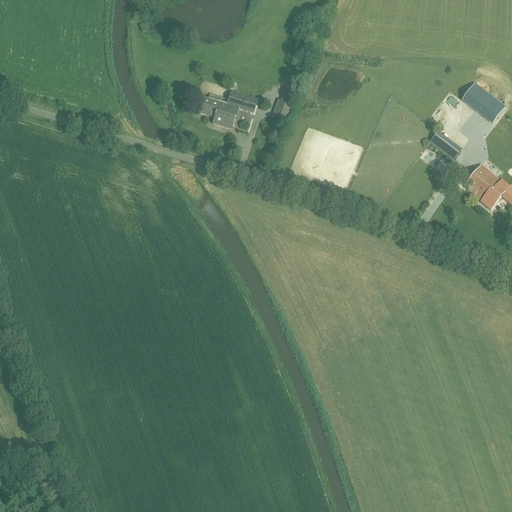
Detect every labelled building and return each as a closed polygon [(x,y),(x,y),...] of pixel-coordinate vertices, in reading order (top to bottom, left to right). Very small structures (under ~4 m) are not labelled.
[(274,96),(282,97),(283,89),(275,88),(274,96)] [(287,124),(297,94),(285,90),(281,102),(282,102),(276,120),(287,124)] [(254,115),(258,101),(231,92),(229,101),(210,95),(209,100),(203,98),(199,113),(215,119),(213,125),(231,130),(237,110),(254,115)] [(465,106),(460,112),(474,122),(465,133),(473,139),(486,122),(465,106)] [(453,163),(462,151),(438,132),(429,144),(453,163)] [(501,182),(482,166),(464,188),(481,202),(480,203),(491,211),(502,198),(511,207),(511,206),(511,187),(511,186),(510,187),(502,181),(501,182)]
